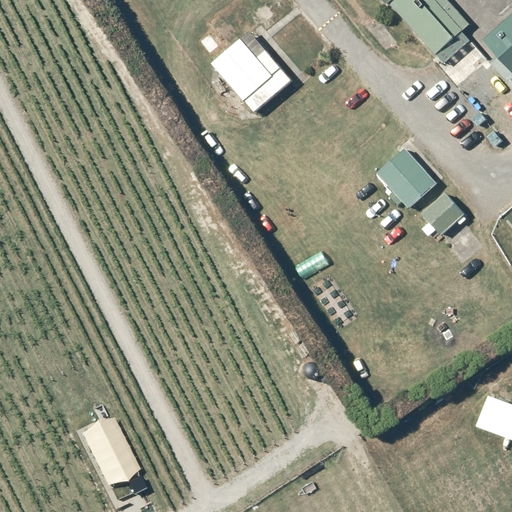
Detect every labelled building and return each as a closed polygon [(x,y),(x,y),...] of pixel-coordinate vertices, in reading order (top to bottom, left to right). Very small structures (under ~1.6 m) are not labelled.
[(396,0),(392,5),(445,63),(471,41),(463,31),(471,25),(449,0),(396,0)] [(511,14),(485,40),(499,56),(491,63),(511,86),(511,14)] [(227,50),(213,62),(256,113),(292,80),(250,32),(227,50)] [(209,33),(199,41),(209,53),(218,45),(209,33)] [(480,113),(472,120),(478,126),(486,119),(480,113)] [(495,132),(488,137),(495,146),(502,141),(495,132)] [(406,148),(378,174),(410,209),(438,183),(406,148)] [(446,193),(423,214),(442,234),(465,213),(446,193)]
